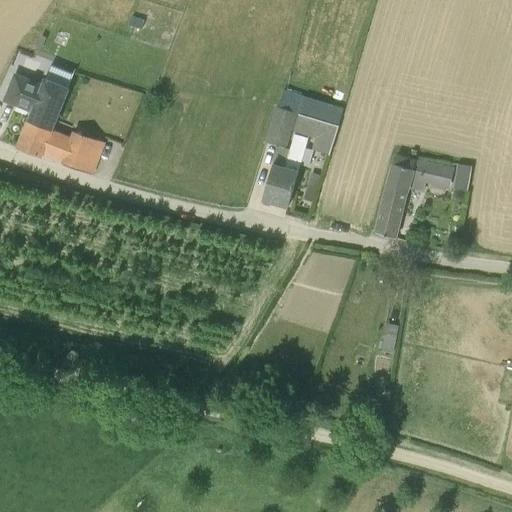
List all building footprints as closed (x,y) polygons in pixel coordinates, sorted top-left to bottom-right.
[(49,60),(46,70),(74,78),(77,68),(49,60)] [(51,131),(52,130),(63,101),(69,88),(44,77),(42,84),(14,73),(3,102),(32,112),(28,122),(51,131)] [(268,143),(277,145),(283,147),(283,146),(290,125),(294,112),(281,108),(280,108),(268,143)] [(339,126),(309,117),(294,112),(290,125),(321,135),(316,151),(330,155),(339,126)] [(63,164),(92,174),(105,142),(74,132),(72,138),(52,130),(51,131),(28,122),(18,148),(40,157),(41,154),(63,163),(63,164)] [(273,165),(263,199),(289,206),(308,138),(294,135),(290,148),(283,146),(283,147),(277,145),(271,165),(273,165)] [(395,238),(409,186),(422,190),(426,173),(450,179),(452,170),(396,156),(388,186),(376,232),(395,238)] [(455,189),(467,191),(468,191),(472,167),(459,164),(455,189)] [(322,175),(312,172),(303,200),(313,203),(322,175)] [(399,325),(387,323),(382,350),(394,352),(399,325)]
